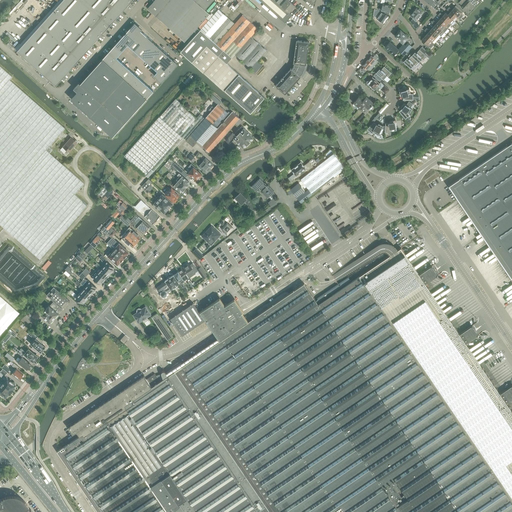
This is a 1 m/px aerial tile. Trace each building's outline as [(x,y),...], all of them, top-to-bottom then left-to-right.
[(96,38),(130,0),(62,0),(17,51),(55,84),(91,43),(92,44),(97,39),(96,38)] [(213,0),(154,0),(147,9),(184,42),(209,14),(205,10),(213,0)] [(260,0),(285,22),(292,14),(289,12),(295,6),(288,0),(260,0)] [(433,0),(425,0),(437,10),(441,6),(433,0)] [(469,0),(467,0),(465,3),(472,9),(475,5),(469,0)] [(389,13),(391,6),(383,3),(381,10),(385,11),(385,12),(389,13)] [(462,7),(468,13),(472,9),(465,3),(462,7)] [(455,7),(451,11),(458,17),(460,19),(464,15),(462,13),(463,12),(456,6),(455,7)] [(383,22),(388,15),(382,11),(381,12),(379,10),(374,8),(373,15),(383,22)] [(414,11),(410,15),(415,20),(416,20),(418,18),(419,19),(422,16),(420,15),(422,13),(422,12),(423,11),(419,8),(418,9),(416,8),(413,11),(414,11)] [(265,97),(248,82),(226,63),(235,54),(255,73),(261,66),(257,61),(266,50),(251,36),(258,29),(248,20),(242,15),(216,44),(216,43),(234,23),(219,9),(180,52),(224,91),(225,90),(251,113),(265,97)] [(448,15),(453,19),(455,21),(458,17),(451,11),(448,15)] [(446,13),(442,16),(449,23),(451,24),(452,25),(455,22),(455,21),(453,19),(448,15),(446,13)] [(442,16),(439,20),(448,28),(451,24),(449,23),(442,16)] [(439,20),(436,24),(443,30),(444,32),(448,28),(439,20)] [(436,24),(432,28),(439,34),(441,36),(444,32),(443,30),(436,24)] [(147,37),(140,31),(134,25),(128,32),(141,44),(147,37)] [(432,28),(429,32),(437,39),(438,40),(441,36),(439,34),(432,28)] [(405,40),(408,37),(406,35),(406,34),(405,33),(404,33),(400,30),(399,30),(397,32),(398,32),(395,36),(403,44),(401,46),(407,52),(412,46),(405,40)] [(118,43),(124,49),(127,45),(135,51),(141,44),(128,32),(118,43)] [(429,32),(425,35),(432,42),(433,43),(437,39),(429,32)] [(425,35),(422,39),(425,42),(424,43),(426,46),(428,48),(430,46),(431,47),(434,43),(433,43),(432,42),(425,35)] [(142,58),(149,51),(155,44),(147,37),(141,44),(135,51),(142,58)] [(306,64),(309,41),(296,39),(293,63),(294,63),(294,64),(293,65),(293,66),(292,67),(292,68),(291,67),(275,85),(285,94),(300,76),(302,78),(307,72),(305,71),(305,70),(305,68),(306,67),(306,66),(306,64)] [(400,51),(404,55),(407,52),(401,46),(398,49),(390,41),(385,47),(393,54),(396,51),(398,53),(400,51)] [(162,50),(155,44),(149,51),(156,57),(162,50)] [(415,52),(411,55),(419,62),(422,59),(423,60),(427,56),(424,54),(427,51),(424,49),(422,47),(419,49),(417,52),(416,53),(415,52)] [(177,64),(167,54),(162,50),(156,57),(163,64),(171,71),(177,64)] [(142,58),(150,65),(156,57),(149,51),(142,58)] [(110,52),(103,59),(102,58),(116,71),(123,64),(110,52)] [(364,67),(362,69),(365,72),(367,70),(368,68),(370,70),(378,61),(376,59),(377,57),(375,55),(373,57),(371,56),(367,61),(362,66),(364,67)] [(400,60),(399,61),(401,63),(403,61),(411,68),(414,64),(415,66),(419,62),(411,55),(409,58),(408,59),(407,57),(404,55),(400,59),(400,60)] [(153,75),(161,82),(171,71),(163,64),(156,57),(150,65),(157,71),(153,75)] [(102,58),(80,83),(78,85),(77,86),(77,88),(77,90),(78,91),(79,93),(93,106),(87,113),(112,136),(146,98),(139,91),(131,85),(124,78),(116,71),(102,58)] [(131,71),(123,64),(116,71),(124,78),(131,71)] [(0,224),(10,233),(39,259),(87,205),(74,193),(84,182),(68,168),(65,166),(46,148),(65,127),(9,79),(12,76),(0,65),(0,224)] [(379,68),(373,75),(376,77),(378,80),(380,81),(382,78),(383,79),(387,75),(388,77),(391,73),(384,66),(381,69),(382,69),(381,70),(379,68)] [(138,77),(131,71),(124,78),(131,85),(138,77)] [(146,84),(138,77),(131,85),(139,91),(146,84)] [(369,81),(367,81),(367,83),(374,90),(375,88),(377,90),(380,88),(381,89),(384,86),(381,83),(380,84),(372,77),(369,81)] [(153,91),(146,84),(139,91),(146,98),(153,91)] [(381,89),(383,91),(386,93),(389,89),(387,87),(384,85),(384,86),(381,89)] [(410,94),(409,88),(399,91),(401,96),(403,95),(403,96),(403,100),(413,100),(413,94),(410,94)] [(219,104),(222,101),(213,94),(211,97),(219,104)] [(354,102),(352,104),(352,105),(357,108),(359,107),(360,108),(364,112),(368,108),(369,110),(370,110),(374,106),(374,105),(373,104),(374,103),(373,102),(372,101),(366,96),(364,98),(362,96),(361,98),(359,96),(353,102),(354,102)] [(217,104),(214,108),(212,106),(208,110),(210,112),(206,117),(201,112),(196,117),(175,98),(124,156),(146,175),(151,169),(153,171),(183,138),(193,146),(197,141),(204,147),(206,149),(205,151),(208,154),(236,123),(240,118),(232,111),(231,113),(228,111),(228,112),(217,104)] [(402,109),(399,111),(405,119),(408,117),(410,115),(409,113),(412,108),(410,107),(413,104),(409,101),(406,104),(404,103),(401,107),(402,108),(402,109)] [(387,102),(379,111),(381,113),(389,104),(388,104),(387,102)] [(389,122),(385,122),(385,132),(391,133),(391,130),(397,129),(395,119),(390,120),(390,122),(389,122)] [(374,122),(367,129),(372,133),(373,132),(379,134),(383,125),(378,123),(377,125),(377,124),(374,122)] [(226,139),(225,140),(229,144),(234,139),(243,147),(246,144),(247,145),(248,144),(253,137),(242,126),(237,131),(234,134),(233,132),(232,133),(226,139)] [(70,137),(60,149),(66,154),(68,151),(68,152),(77,143),(70,137)] [(511,142),(449,186),(511,278),(511,142)] [(287,192),(289,195),(292,192),(301,203),(319,189),(342,171),(345,168),(333,153),(300,180),(308,189),(305,192),(298,183),(287,192)] [(180,168),(170,158),(163,166),(169,171),(173,166),(174,166),(172,168),(176,172),(177,170),(178,170),(180,168)] [(213,165),(205,158),(202,162),(210,169),(213,165)] [(294,173),(288,178),(291,181),(293,179),(292,179),(305,168),(307,171),(313,166),(309,161),(304,165),(301,162),(291,170),(294,173)] [(198,166),(206,173),(210,169),(202,162),(198,166)] [(198,178),(201,174),(196,169),(196,168),(191,163),(188,167),(191,169),(188,173),(190,174),(189,175),(188,177),(190,178),(192,178),(193,177),(194,178),(195,178),(195,179),(198,179),(198,178)] [(178,170),(186,177),(188,175),(180,168),(178,170)] [(151,169),(146,175),(145,176),(148,178),(153,171),(151,169)] [(188,183),(189,182),(179,173),(177,175),(179,176),(176,179),(186,187),(189,184),(188,183)] [(260,187),(268,196),(274,191),(268,185),(267,186),(260,178),(251,186),(256,191),(260,187)] [(182,189),(183,190),(186,187),(176,179),(172,184),(180,191),(182,189)] [(141,186),(145,190),(149,186),(145,182),(141,186)] [(105,184),(97,192),(102,197),(105,193),(109,196),(113,192),(105,184)] [(177,197),(178,195),(174,191),(175,190),(171,187),(170,189),(168,187),(166,189),(168,191),(165,194),(173,201),(174,200),(175,201),(177,199),(176,198),(177,197)] [(235,198),(234,198),(237,201),(238,200),(241,204),(245,201),(253,210),(255,208),(249,199),(248,198),(247,198),(241,192),(234,197),(235,198)] [(159,197),(158,196),(157,197),(168,208),(173,203),(162,194),(159,197)] [(154,203),(164,213),(168,208),(157,197),(155,198),(157,200),(154,203)] [(328,214),(342,233),(371,212),(361,199),(354,204),(355,206),(354,207),(355,209),(354,210),(357,213),(354,215),(350,209),(347,211),(347,212),(340,217),(334,209),(328,214)] [(159,217),(159,216),(145,203),(138,211),(152,224),(156,220),(157,220),(159,218),(159,217)] [(122,216),(119,218),(128,226),(130,223),(129,222),(126,219),(122,216)] [(141,218),(139,216),(137,218),(133,223),(132,223),(136,227),(143,234),(144,233),(145,234),(147,232),(146,231),(150,226),(141,218)] [(117,232),(110,226),(114,222),(111,219),(105,227),(114,235),(117,232)] [(221,228),(223,231),(223,232),(227,236),(228,235),(234,228),(227,222),(221,228)] [(205,232),(202,236),(208,242),(211,245),(215,241),(221,234),(212,226),(206,233),(205,232)] [(107,234),(112,238),(114,235),(105,227),(102,229),(107,234)] [(139,238),(137,235),(138,234),(129,227),(125,232),(136,242),(139,238)] [(310,241),(320,235),(317,231),(319,230),(317,228),(306,235),(310,241)] [(125,232),(121,236),(123,238),(122,238),(129,244),(130,243),(133,245),(136,242),(125,232)] [(97,241),(101,238),(98,235),(93,241),(90,244),(94,247),(99,243),(97,241)] [(106,242),(114,249),(123,258),(123,257),(125,258),(126,256),(126,254),(128,252),(118,242),(118,243),(113,238),(111,240),(109,238),(106,242)] [(10,244),(0,255),(0,279),(0,280),(5,278),(3,274),(16,285),(12,276),(16,279),(17,281),(23,286),(25,284),(28,282),(29,284),(32,281),(33,281),(36,278),(34,274),(8,253),(13,247),(10,244)] [(90,245),(84,251),(88,254),(89,252),(93,248),(90,245)] [(61,448),(57,450),(58,451),(60,455),(64,461),(73,473),(96,507),(99,511),(511,511),(511,412),(506,403),(511,398),(511,384),(499,393),(466,344),(478,335),(472,326),(459,334),(443,311),(444,311),(443,311),(443,310),(442,309),(441,308),(441,307),(440,306),(438,303),(425,284),(438,276),(438,275),(432,267),(432,266),(419,275),(401,248),(398,250),(390,255),(330,295),(318,304),(304,283),(279,300),(248,321),(220,341),(198,355),(168,376),(166,372),(165,371),(164,371),(163,371),(162,371),(162,372),(162,373),(164,379),(161,381),(155,373),(129,391),(132,395),(128,397),(125,393),(120,397),(119,395),(115,398),(116,400),(111,403),(112,405),(109,407),(108,405),(93,415),(98,421),(79,434),(80,435),(79,436),(66,444),(61,448)] [(111,253),(110,252),(108,251),(106,253),(117,264),(120,261),(121,261),(123,260),(122,258),(123,258),(114,249),(111,253)] [(199,258),(203,255),(196,249),(193,252),(199,258)] [(80,251),(77,254),(78,255),(83,259),(83,260),(86,256),(80,251)] [(104,264),(102,267),(110,274),(114,268),(105,260),(106,259),(101,255),(99,257),(104,262),(103,263),(104,264)] [(257,265),(266,280),(274,276),(265,260),(257,265)] [(102,267),(101,266),(96,261),(94,264),(99,268),(100,269),(97,272),(105,279),(110,274),(102,267)] [(189,264),(183,268),(188,277),(188,276),(188,277),(189,278),(195,274),(196,273),(197,275),(200,273),(197,269),(193,263),(190,265),(189,264)] [(275,275),(285,270),(283,265),(272,270),(275,275)] [(201,266),(197,269),(200,273),(203,279),(207,276),(201,266)] [(183,268),(178,271),(181,276),(182,277),(182,278),(183,280),(184,280),(188,277),(188,276),(188,277),(183,268)] [(178,271),(174,274),(180,283),(186,293),(189,291),(186,286),(185,287),(182,283),(185,281),(184,280),(183,280),(182,278),(182,277),(181,276),(178,271)] [(91,276),(100,284),(105,279),(97,272),(95,275),(93,274),(91,276)] [(157,287),(157,289),(158,290),(160,290),(161,290),(162,291),(161,292),(161,294),(162,296),(165,297),(167,295),(167,293),(166,291),(171,288),(171,289),(180,283),(174,274),(165,280),(166,281),(157,287)] [(348,276),(317,298),(320,302),(351,281),(348,276)] [(87,284),(85,286),(84,287),(92,293),(97,288),(88,280),(86,282),(87,284)] [(81,288),(82,289),(80,292),(87,299),(92,293),(84,287),(85,286),(83,285),(81,288)] [(62,308),(69,300),(53,287),(46,295),(53,301),(49,306),(49,305),(41,314),(50,322),(58,313),(57,312),(61,308),(62,308)] [(77,295),(76,293),(71,289),(69,292),(74,296),(83,304),(87,299),(80,292),(77,295)] [(0,334),(19,313),(0,295),(0,334)] [(219,297),(198,311),(204,319),(205,319),(208,323),(220,341),(248,321),(242,312),(243,311),(234,297),(233,298),(224,304),(219,297)] [(193,303),(170,318),(182,335),(204,319),(198,311),(193,303)] [(137,312),(132,315),(138,323),(142,321),(143,323),(148,319),(147,317),(151,315),(145,306),(141,309),(141,308),(139,308),(137,309),(137,312)] [(167,340),(173,336),(157,314),(152,318),(167,340)] [(43,341),(33,333),(33,334),(31,336),(34,339),(30,344),(33,346),(31,348),(37,353),(39,351),(40,352),(45,346),(44,346),(41,343),(43,341)] [(37,356),(35,354),(31,351),(30,351),(28,349),(26,352),(21,348),(19,350),(14,347),(13,349),(22,356),(24,354),(33,361),(34,360),(35,360),(37,358),(37,357),(37,356)] [(12,361),(14,358),(7,352),(5,355),(12,361)] [(26,369),(31,364),(21,356),(20,358),(18,357),(15,360),(26,369)] [(22,374),(23,373),(19,370),(19,369),(18,368),(17,369),(17,368),(18,367),(14,363),(11,366),(15,369),(12,373),(19,378),(20,376),(21,376),(23,375),(22,374)] [(5,375),(0,380),(0,382),(10,391),(12,389),(12,388),(13,386),(14,385),(14,383),(14,382),(13,382),(12,382),(7,378),(7,377),(5,375)] [(0,392),(2,394),(1,396),(2,396),(2,397),(3,397),(4,397),(5,397),(5,396),(7,395),(7,393),(8,394),(10,391),(0,382),(0,392)] [(78,420),(69,427),(73,434),(77,431),(79,434),(98,421),(93,415),(91,412),(78,420)] [(0,498),(0,511),(32,511),(30,509),(29,509),(28,507),(28,506),(26,503),(23,500),(21,498),(17,496),(14,495),(10,495),(7,496),(4,497),(0,498)]
